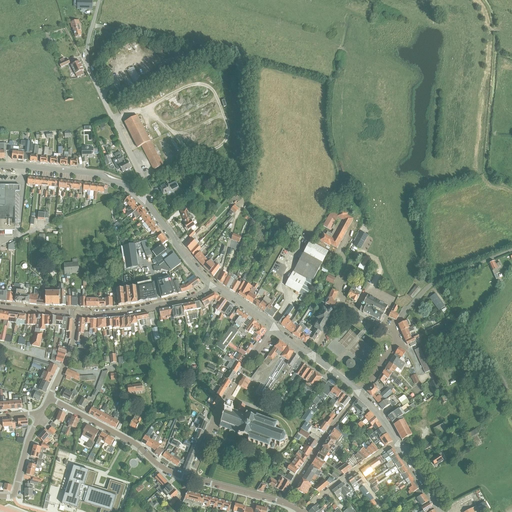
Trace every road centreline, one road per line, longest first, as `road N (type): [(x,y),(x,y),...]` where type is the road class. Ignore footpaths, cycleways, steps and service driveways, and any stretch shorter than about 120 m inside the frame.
road 1 (unclassified): [(143,199),(144,182),(89,72),(99,0)]
road 2 (unclassified): [(189,479),(234,383),(272,326)]
road 3 (residential): [(189,479),(49,398)]
road 4 (residential): [(389,332),(433,283),(511,249)]
road 5 (secondary): [(143,199),(100,175),(0,166)]
road 6 (residential): [(76,313),(142,309),(211,286)]
road 7 (residential): [(357,392),(284,502)]
